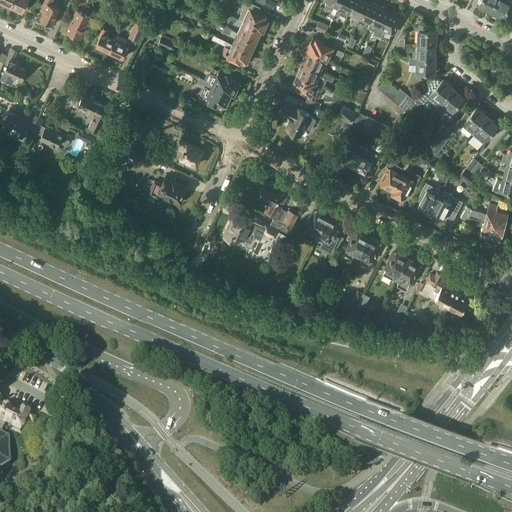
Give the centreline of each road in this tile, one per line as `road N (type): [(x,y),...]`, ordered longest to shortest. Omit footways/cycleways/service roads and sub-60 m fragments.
road 1 (primary): [(511,465),(322,392),(0,248)]
road 2 (primary): [(0,271),(237,378),(511,488)]
road 3 (primary): [(475,370),(206,303),(0,218)]
road 4 (residential): [(511,280),(239,139)]
road 5 (residential): [(239,139),(0,30)]
road 6 (primary): [(0,304),(174,391),(179,407),(160,432)]
road 7 (primary): [(475,370),(351,510)]
road 8 (unclassified): [(125,430),(89,392),(0,336)]
road 9 (residential): [(239,139),(302,0)]
